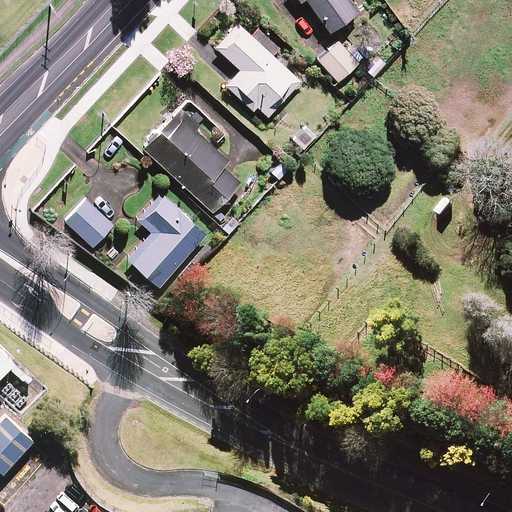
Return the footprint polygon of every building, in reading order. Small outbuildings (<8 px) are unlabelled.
[(296,0),(298,1),(298,0),(305,0),(327,31),(355,11),(347,0),(296,0)] [(225,84),(252,110),(255,107),(266,116),(299,81),(236,22),(214,46),(239,69),(225,84)] [(360,60),(340,37),(316,59),(336,81),(360,60)] [(196,124),(178,107),(141,146),(211,211),(238,182),(220,165),(225,159),(192,129),(196,124)] [(293,168),(280,157),(267,171),(280,183),(293,168)] [(207,232),(161,188),(134,216),(150,231),(126,256),(157,286),(207,232)] [(111,223),(83,198),(64,220),(91,245),(111,223)] [(45,362),(16,332),(0,347),(0,373),(16,390),(45,362)]
